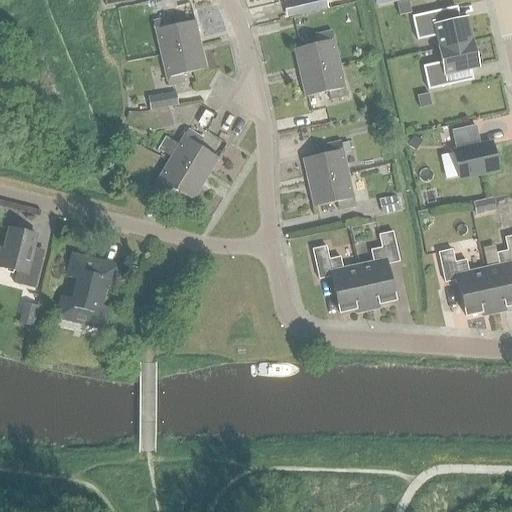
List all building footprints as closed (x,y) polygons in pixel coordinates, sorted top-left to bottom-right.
[(325,0),(292,0),(282,2),(286,19),(328,10),(325,0)] [(410,14),(408,2),(396,4),(398,17),(410,14)] [(442,11),(411,17),(416,41),(435,37),(437,48),(471,40),(466,19),(445,23),(442,11)] [(169,19),(152,23),(160,55),(200,46),(194,22),(171,27),(169,19)] [(316,44),(293,50),(299,74),(339,65),(332,32),(314,36),(316,44)] [(440,63),(422,67),(427,91),(458,84),(456,73),(477,68),(471,40),(437,48),(440,63)] [(200,46),(160,55),(168,88),(185,84),(183,76),(206,71),(200,46)] [(339,65),(299,74),(304,99),(328,94),(330,101),(346,98),(339,65)] [(175,93),(148,98),(150,112),(178,107),(175,93)] [(432,107),(429,94),(416,97),(419,110),(432,107)] [(496,170),(490,145),(479,147),(474,127),(451,132),(455,152),(453,153),(459,179),(496,170)] [(187,132),(169,160),(205,181),(218,159),(198,147),(201,141),(187,132)] [(415,152),(422,142),(414,137),(407,146),(415,152)] [(325,155),(302,160),(308,185),(348,176),(343,154),(341,145),(341,143),(324,147),(325,155)] [(348,143),(341,145),(343,154),(350,153),(348,143)] [(169,160),(152,189),(167,198),(171,190),(192,203),(205,181),(169,160)] [(348,176),(308,185),(313,209),(337,204),(338,212),(355,208),(348,176)] [(395,198),(379,201),(382,216),(399,212),(398,211),(404,210),(401,198),(396,199),(395,198)] [(476,218),(496,213),(493,201),(473,205),(476,218)] [(9,229),(0,264),(0,269),(16,273),(13,285),(35,290),(44,251),(32,248),(36,236),(9,229)] [(372,263),(357,266),(366,308),(394,302),(386,265),(398,263),(392,233),(378,236),(381,249),(370,251),(372,263)] [(492,310),(511,305),(511,269),(511,268),(511,267),(511,236),(504,238),(507,251),(495,254),(498,266),(483,269),(492,310)] [(366,308),(357,266),(342,270),(339,258),(328,260),(325,247),(311,250),(318,280),(330,278),(338,314),(366,308)] [(454,263),(451,250),(437,254),(444,283),(456,281),(465,317),(492,310),(483,269),(468,272),(465,261),(454,263)] [(68,298),(58,318),(59,318),(60,317),(97,327),(98,328),(99,328),(99,306),(104,287),(114,268),(113,267),(112,269),(75,259),(75,258),(73,258),(74,277),(68,298)] [(38,306),(26,302),(21,323),(33,326),(38,306)]
